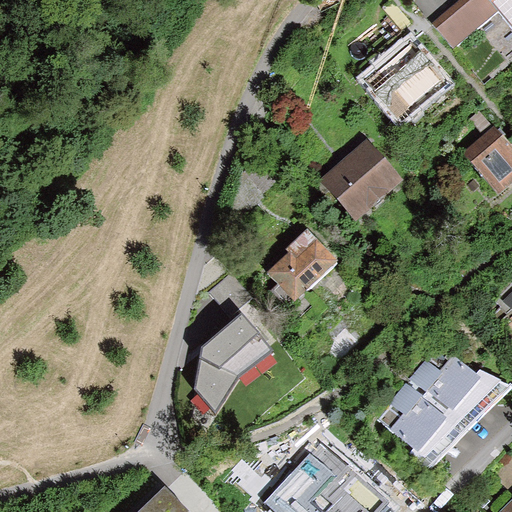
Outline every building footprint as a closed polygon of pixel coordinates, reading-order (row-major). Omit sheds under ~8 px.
[(511,0),(463,0),(451,10),(431,27),(451,51),(499,11),(511,26),(511,0)] [(366,84),(401,123),(448,83),(413,43),(366,84)] [(511,142),(501,129),(464,157),(491,192),(511,176),(511,142)] [(324,182),(353,219),(404,180),(376,143),(324,182)] [(274,266),(302,296),(341,260),(313,230),(274,266)] [(511,296),(502,308),(511,316),(511,296)] [(202,336),(237,379),(276,348),(242,305),(202,336)] [(384,419),(429,465),(507,389),(462,342),(384,419)] [(307,511),(382,511),(391,503),(354,466),(307,511)] [(186,511),(191,508),(169,487),(143,511),(186,511)] [(511,511),(511,499),(498,511),(511,511)]
